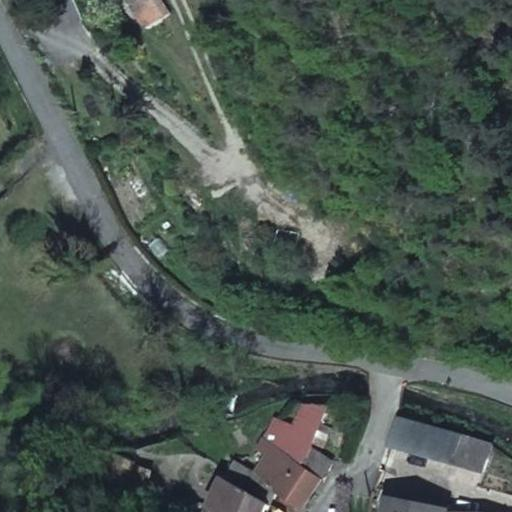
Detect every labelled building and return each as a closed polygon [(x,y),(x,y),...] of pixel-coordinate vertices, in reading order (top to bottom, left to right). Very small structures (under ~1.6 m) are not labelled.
[(146,37),(163,27),(147,3),(139,8),(135,2),(128,6),(146,37)] [(333,406),(303,404),(297,425),(276,421),(260,448),(272,456),(267,466),(260,461),(245,456),(239,466),(236,470),(213,505),(223,511),(225,511),(227,510),(229,511),(270,511),(277,500),(295,511),(301,511),(338,461),(318,451),(316,439),(333,406)] [(452,461),(459,434),(393,414),(385,442),(452,461)] [(469,437),(459,434),(452,461),(462,464),(478,469),(484,445),(468,441),(469,437)] [(382,511),(443,511),(444,510),(386,494),(382,511)]
